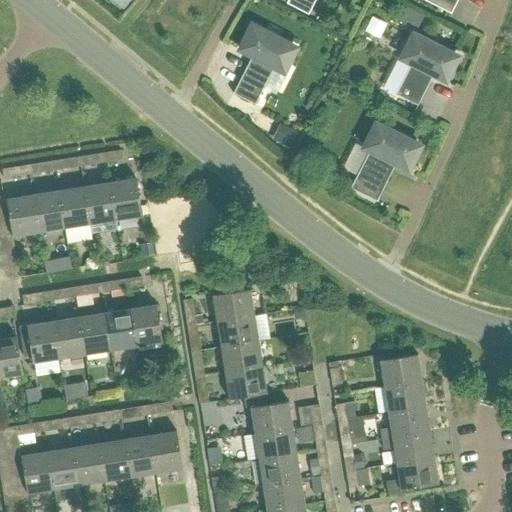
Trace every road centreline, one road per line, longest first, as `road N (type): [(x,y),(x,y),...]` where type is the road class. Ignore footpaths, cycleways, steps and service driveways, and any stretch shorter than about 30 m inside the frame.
road 1 (residential): [(382,281),(501,0)]
road 2 (unclassified): [(173,112),(382,281)]
road 3 (residential): [(507,334),(485,414),(495,511)]
road 4 (unclassified): [(53,17),(173,112)]
road 5 (unclassified): [(382,281),(435,310),(507,334)]
road 6 (residential): [(238,0),(173,112)]
